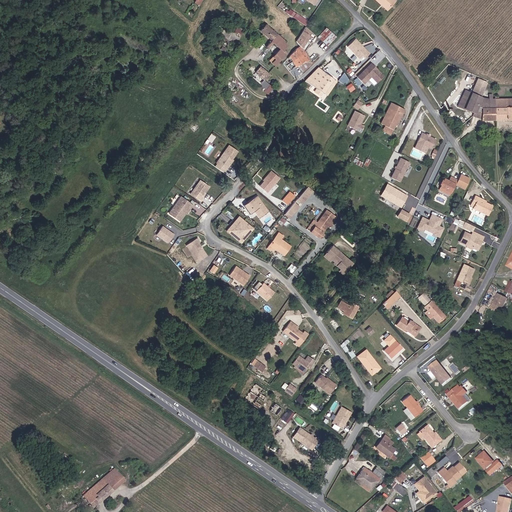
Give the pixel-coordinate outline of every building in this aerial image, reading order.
[(283,57),(285,58),(287,58),(293,50),(295,52),(307,36),(300,31),(288,50),(265,24),(255,33),(258,36),(262,33),(276,49),(266,59),(273,66),(283,57)] [(322,24),(316,32),(326,41),(333,33),(322,24)] [(357,43),(351,36),(343,45),(354,56),(357,53),(360,55),(365,50),(358,44),(358,45),(357,44),(357,43)] [(298,69),(299,70),(305,64),(295,52),(293,50),(287,58),(297,70),(298,69)] [(379,72),(366,60),(353,74),(360,80),(367,73),(372,78),(379,72)] [(251,76),(261,85),(269,75),(260,67),(251,76)] [(322,94),(332,80),(316,67),(304,80),(315,88),(321,93),(322,94)] [(345,73),(339,77),(343,83),(349,79),(345,73)] [(477,76),(470,90),(479,95),(486,80),(477,76)] [(325,96),(335,83),(332,80),(322,94),(325,96)] [(351,91),(355,88),(352,83),(347,86),(351,91)] [(488,97),(479,95),(470,90),(464,87),(456,103),(472,110),(471,113),(480,116),(479,118),(493,118),(493,97),(491,97),(491,92),(488,92),(488,97)] [(511,96),(493,97),(493,118),(511,118),(511,112),(511,113),(511,106),(511,96)] [(358,101),(353,98),(350,103),(354,106),(358,101)] [(401,104),(388,98),(378,117),(381,119),(378,125),(385,129),(388,124),(389,125),(397,109),(399,110),(401,104)] [(357,122),(361,113),(352,108),(345,123),(358,130),(361,124),(357,122)] [(435,135),(420,127),(416,136),(431,143),(435,135)] [(202,149),(208,154),(213,147),(208,143),(202,149)] [(232,160),(237,152),(228,146),(216,163),(226,171),(229,167),(228,166),(232,160)] [(409,159),(400,154),(390,176),(399,180),(409,159)] [(442,173),(437,183),(448,188),(452,179),(461,183),(466,171),(459,168),(456,175),(447,171),(445,175),(442,173)] [(260,178),(255,184),(262,191),(274,177),(266,169),(259,177),(260,178)] [(201,198),(208,188),(199,181),(190,195),(200,202),(202,199),(201,198)] [(405,194),(386,182),(379,193),(398,205),(405,194)] [(448,188),(437,183),(436,186),(447,191),(448,188)] [(297,205),(308,193),(302,188),(292,200),(297,205)] [(473,189),(469,195),(474,198),(472,202),(486,210),(491,200),(477,192),(477,191),(473,189)] [(290,190),(282,199),(287,204),(295,195),(290,190)] [(262,208),(252,195),(244,201),(254,214),(262,208)] [(186,210),(190,205),(178,197),(166,213),(177,221),(185,209),(186,210)] [(284,220),(294,208),(289,204),(279,216),(284,220)] [(404,217),(408,210),(400,206),(396,212),(404,217)] [(264,211),(262,208),(254,214),(255,217),(264,211)] [(438,212),(432,210),(429,216),(429,217),(435,219),(438,212)] [(429,216),(422,213),(418,224),(423,226),(424,224),(434,228),(433,229),(439,231),(443,223),(438,221),(441,214),(438,212),(435,219),(429,217),(429,216)] [(326,222),(317,215),(303,233),(312,240),(321,228),(326,222)] [(467,226),(469,222),(460,217),(458,221),(467,226)] [(248,228),(241,221),(235,227),(238,230),(236,232),(234,229),(228,236),(236,242),(240,237),(237,235),(241,230),(244,233),(248,228)] [(170,234),(159,225),(153,234),(164,242),(170,234)] [(482,234),(473,230),(471,234),(468,232),(462,230),(458,239),(465,242),(466,239),(470,241),(469,244),(475,247),(478,243),(477,239),(478,237),(480,238),(482,234)] [(203,255),(194,242),(195,241),(193,238),(182,245),(194,261),(203,255)] [(283,251),(274,245),(269,242),(263,251),(269,255),(278,260),(283,251)] [(511,254),(511,243),(510,242),(502,260),(508,263),(511,254)] [(325,250),(334,256),(335,254),(327,248),(325,250)] [(347,265),(334,256),(325,250),(320,258),(327,263),(330,265),(331,265),(334,266),(331,272),(340,278),(347,265)] [(210,271),(215,273),(218,265),(219,265),(223,254),(220,254),(220,256),(216,254),(210,271)] [(325,266),(327,263),(320,258),(318,261),(325,266)] [(462,262),(458,270),(460,271),(456,278),(465,282),(469,275),(473,267),(462,262)] [(240,284),(246,275),(232,265),(226,274),(240,284)] [(510,277),(504,275),(500,285),(505,288),(510,277)] [(270,293),(259,284),(257,285),(255,283),(250,288),(253,291),(252,292),(264,301),(270,293)] [(388,303),(398,293),(393,288),(383,298),(388,303)] [(443,313),(428,298),(427,298),(420,290),(415,295),(422,303),(421,304),(425,307),(422,310),(428,316),(431,314),(436,320),(443,313)] [(507,296),(497,290),(489,303),(498,309),(507,296)] [(357,300),(350,297),(348,301),(347,304),(338,301),(335,307),(343,311),(343,314),(349,317),(357,300)] [(400,316),(396,325),(404,330),(405,328),(413,333),(415,328),(417,330),(419,324),(409,319),(409,320),(400,316)] [(288,319),(281,329),(295,340),(292,343),(296,346),(306,334),(302,331),(301,332),(291,324),(292,322),(288,319)] [(368,333),(372,329),(367,324),(364,328),(368,333)] [(401,344),(393,337),(382,349),(390,356),(401,344)] [(357,354),(372,372),(381,365),(366,347),(357,354)] [(307,368),(313,360),(308,356),(304,360),(303,359),(297,354),(291,362),(293,364),(292,366),(295,368),(297,371),(299,369),(302,371),(306,367),(307,368)] [(255,357),(250,363),(255,367),(259,361),(255,357)] [(452,376),(438,358),(430,365),(444,383),(452,376)] [(317,373),(312,380),(327,392),(334,384),(326,378),(325,379),(317,373)] [(283,389),(282,390),(289,395),(294,389),(287,383),(286,385),(283,389)] [(462,407),(470,400),(466,395),(469,391),(464,385),(463,386),(461,384),(452,390),(454,393),(453,394),(459,402),(458,403),(462,407)] [(299,401),(302,396),(298,392),(294,397),(299,401)] [(402,400),(414,416),(421,410),(408,394),(402,400)] [(349,409),(342,405),(333,421),(341,426),(349,409)] [(281,419),(288,423),(295,413),(288,408),(281,419)] [(401,422),(395,427),(401,434),(407,429),(401,422)] [(310,447),(315,438),(297,425),(291,434),(310,447)] [(432,447),(441,440),(436,432),(434,433),(427,425),(420,431),(432,447)] [(377,445),(390,456),(395,448),(390,444),(391,441),(387,438),(388,436),(384,433),(377,445)] [(480,449),(476,453),(478,455),(476,457),(486,468),(494,460),(484,450),(483,452),(480,449)] [(428,451),(422,455),(426,462),(432,458),(428,451)] [(443,466),(448,457),(444,454),(438,463),(443,466)] [(430,466),(435,461),(432,458),(426,462),(430,466)] [(498,460),(488,470),(492,474),(502,465),(498,460)] [(380,474),(383,469),(381,467),(374,462),(371,468),(380,474)] [(448,473),(442,477),(451,488),(457,483),(456,481),(467,472),(459,463),(454,467),(453,466),(446,471),(448,473)] [(361,464),(359,468),(372,475),(374,471),(361,464)] [(437,471),(442,477),(448,473),(446,471),(443,466),(437,471)] [(359,468),(355,476),(371,485),(375,477),(377,478),(379,475),(374,471),(372,475),(359,468)] [(102,506),(129,482),(118,470),(94,490),(100,498),(98,500),(101,504),(102,506)] [(399,470),(395,479),(402,482),(406,474),(399,470)] [(371,485),(355,476),(353,480),(368,490),(371,485)] [(437,492),(424,477),(415,484),(422,494),(419,496),(424,502),(437,492)] [(394,489),(398,482),(392,478),(386,484),(394,489)] [(403,495),(407,488),(398,482),(394,489),(403,495)] [(98,508),(101,504),(98,500),(100,498),(94,490),(88,496),(90,499),(95,504),(98,508)] [(458,511),(473,499),(470,495),(455,507),(458,511)] [(86,503),(91,508),(95,504),(90,499),(86,503)] [(506,511),(508,501),(498,499),(495,511),(506,511)] [(401,511),(387,501),(382,507),(386,509),(383,511),(401,511)]
